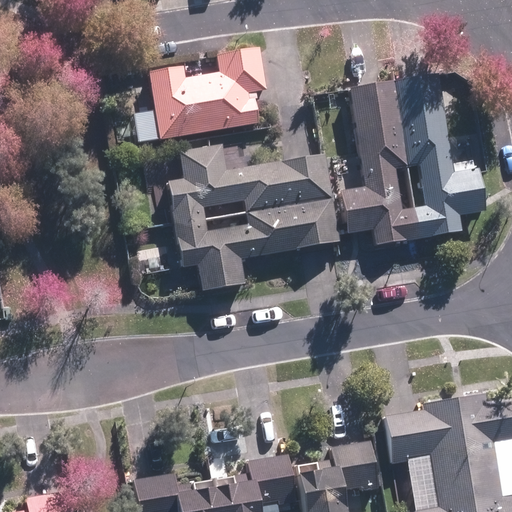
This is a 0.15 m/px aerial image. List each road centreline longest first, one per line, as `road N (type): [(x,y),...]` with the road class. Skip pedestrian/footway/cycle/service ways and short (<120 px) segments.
road 1 (residential): [(0,385),(511,301)]
road 2 (residential): [(124,33),(353,0)]
